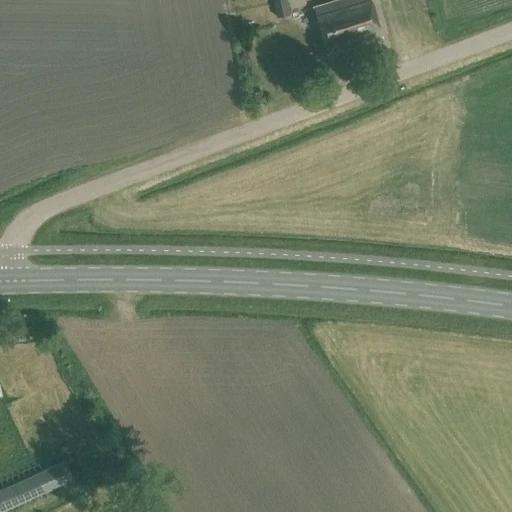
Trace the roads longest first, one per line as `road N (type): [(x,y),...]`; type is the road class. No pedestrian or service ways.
road 1 (residential): [(511,31),(55,204),(28,223),(0,279)]
road 2 (secondary): [(511,307),(255,283),(0,283)]
